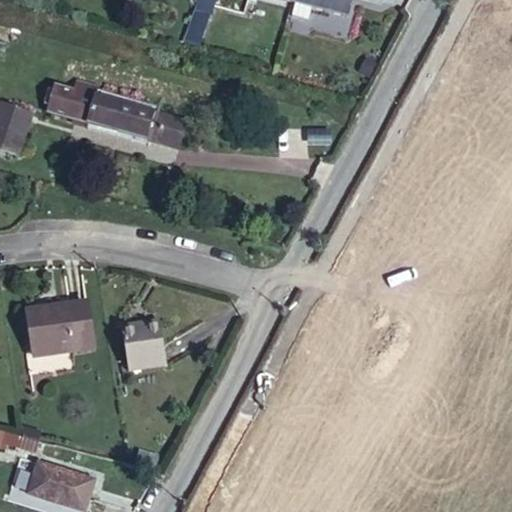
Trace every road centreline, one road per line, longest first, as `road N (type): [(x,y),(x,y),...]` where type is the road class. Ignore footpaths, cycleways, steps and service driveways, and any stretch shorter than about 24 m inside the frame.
road 1 (residential): [(429,0),(278,296)]
road 2 (residential): [(278,296),(150,255),(71,242),(0,249)]
road 3 (residential): [(278,296),(160,511)]
